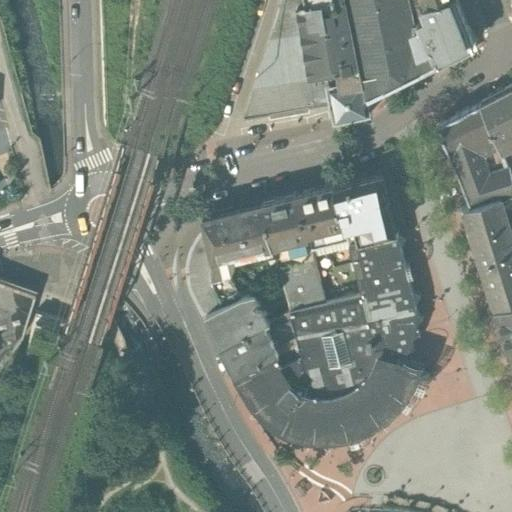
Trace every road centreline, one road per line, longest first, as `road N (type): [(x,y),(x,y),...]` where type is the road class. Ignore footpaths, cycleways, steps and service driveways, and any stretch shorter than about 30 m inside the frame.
road 1 (unclassified): [(506,91),(390,147),(349,180),(138,232)]
road 2 (tertiary): [(129,270),(256,511)]
road 3 (unclassified): [(104,218),(92,160),(85,0)]
